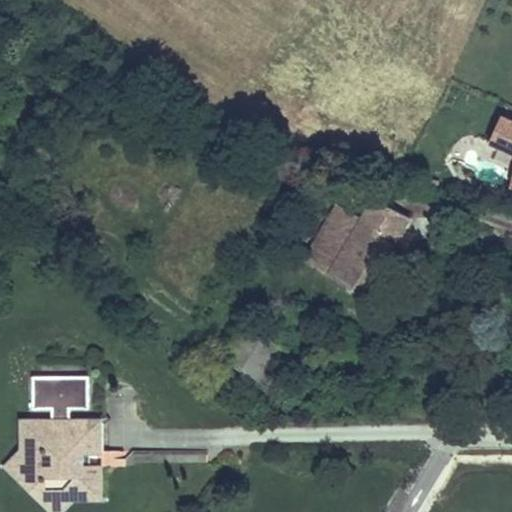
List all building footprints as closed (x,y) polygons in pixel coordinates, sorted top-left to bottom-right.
[(511,122),(503,118),(492,143),(511,155),(511,122)] [(363,297),(412,218),(376,199),(364,219),(351,211),(320,266),(363,297)] [(320,266),(351,211),(338,204),(308,258),(320,266)] [(301,254),(323,216),(303,205),(282,242),(301,254)] [(389,299),(395,303),(399,296),(392,293),(389,299)] [(362,341),(337,326),(322,352),(347,367),(360,344),(362,341)] [(279,345),(250,327),(228,361),(269,387),(280,369),(269,362),(279,345)] [(363,376),(376,353),(360,344),(347,367),(363,376)] [(291,352),(279,345),(269,362),(280,369),(291,352)] [(69,421),(63,414),(55,421),(60,426),(64,426),(69,421)] [(101,421),(69,421),(64,426),(60,426),(55,421),(24,421),(24,450),(32,458),(32,474),(24,482),(41,499),(50,490),(65,491),(73,499),(102,498),(102,465),(84,465),(84,455),(86,455),(101,454),(101,421)] [(32,458),(24,450),(8,467),(24,482),(32,474),(32,458)] [(60,511),(73,499),(65,491),(50,490),(41,499),(54,511),(60,511)]
